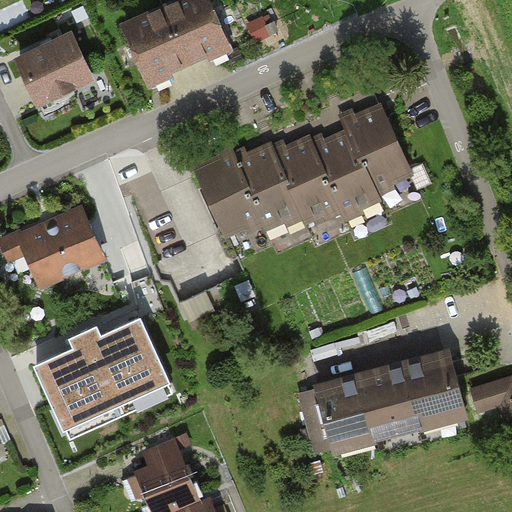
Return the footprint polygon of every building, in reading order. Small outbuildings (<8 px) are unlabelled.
[(207,0),(184,0),(127,25),(150,76),(167,68),(212,49),(226,42),(207,0)] [(0,30),(31,16),(24,2),(0,13),(0,30)] [(94,80),(72,32),(14,58),(35,106),(94,80)] [(305,218),(340,202),(345,212),(379,197),(374,186),(409,171),(380,106),(364,113),(345,122),(350,132),(333,139),(316,147),(311,138),(294,145),(276,153),(272,145),(255,153),(237,161),(233,152),(217,159),(198,168),(228,232),(262,216),(266,225),(302,209),(305,218)] [(106,262),(82,207),(19,235),(44,289),(106,262)] [(193,314),(218,304),(211,286),(186,296),(193,314)] [(70,398),(84,430),(160,396),(146,364),(159,358),(140,316),(101,334),(97,325),(72,336),(76,346),(37,363),(55,405),(70,398)] [(469,415),(451,348),(318,385),(336,452),(469,415)] [(511,373),(488,387),(502,412),(511,406),(511,373)] [(472,411),(494,409),(491,376),(470,378),(472,411)] [(155,511),(171,511),(200,499),(172,439),(144,452),(152,469),(138,475),(155,511)] [(215,511),(211,503),(191,511),(215,511)]
